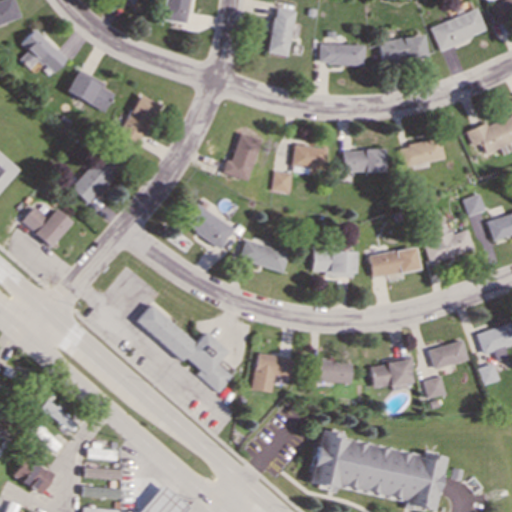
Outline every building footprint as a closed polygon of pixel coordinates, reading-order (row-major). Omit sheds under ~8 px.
[(0,0),(0,22),(17,16),(10,0),(0,0)] [(182,22),(185,0),(161,0),(159,18),(182,22)] [(511,0),(496,0),(487,4),(496,23),(511,15),(511,0)] [(289,9),(269,7),(264,53),(284,55),(289,9)] [(482,31),(473,8),(427,26),(436,49),(482,31)] [(17,42),(24,50),(16,58),(26,67),(35,58),(49,72),(63,59),(32,28),(17,42)] [(422,57),(420,35),(375,39),(377,62),(422,57)] [(359,63),(360,44),(314,42),(314,62),(359,63)] [(74,69),(62,91),(100,111),(110,93),(99,87),(101,83),(74,69)] [(133,144),(155,104),(136,93),(114,134),(133,144)] [(482,122),(462,130),(469,146),(477,143),(481,152),(511,138),(511,120),(509,114),(484,125),(482,122)] [(221,158),(217,172),(242,180),(255,139),(235,132),(226,159),(221,158)] [(439,158),(436,137),(394,145),(398,166),(439,158)] [(319,169),(321,147),(289,144),(286,171),(307,173),(307,168),(319,169)] [(381,148),(338,149),(339,171),(381,170),(381,148)] [(115,169),(97,152),(66,187),(84,203),(115,169)] [(0,185),(16,167),(0,153),(0,185)] [(266,190),(284,192),(287,172),(269,170),(266,190)] [(482,209),(475,192),(458,199),(465,216),(482,209)] [(216,247),(229,227),(191,203),(178,223),(216,247)] [(46,246),(68,222),(52,207),(43,217),(30,205),(17,220),(46,246)] [(489,240),(511,232),(511,210),(483,220),(489,240)] [(469,249),(463,228),(446,233),(443,222),(417,230),(426,261),(469,249)] [(278,270),(282,250),(238,240),(233,259),(278,270)] [(364,255),(368,277),(415,268),(411,246),(364,255)] [(350,251),(307,250),(307,270),(319,271),(319,275),(349,276),(350,251)] [(214,391),(227,375),(212,362),(222,350),(199,331),(190,341),(145,304),(131,321),(178,359),(180,356),(195,369),(192,373),(214,391)] [(511,342),(511,339),(506,321),(472,332),(478,353),(489,349),(493,360),(504,356),(500,346),(511,342)] [(425,347),(428,367),(462,360),(458,341),(425,347)] [(269,374),(285,377),(288,357),(252,352),(246,388),(266,391),(269,374)] [(407,381),(403,355),(377,360),(377,364),(365,366),(368,387),(407,381)] [(346,361),(310,359),(309,381),(346,382),(346,361)] [(494,379),(489,362),(474,367),(480,384),(494,379)] [(423,397),(441,393),(436,375),(419,380),(423,397)] [(73,422),(43,399),(37,407),(67,430),(73,422)] [(58,443),(31,421),(23,430),(50,453),(58,443)] [(438,457),(337,439),(338,432),(315,428),(305,484),(332,489),(332,486),(400,498),(399,505),(428,511),(438,457)] [(112,449),(97,448),(97,442),(85,441),(84,457),(112,458),(112,449)] [(50,471),(20,456),(9,477),(39,492),(50,471)] [(115,478),(115,468),(80,466),(79,477),(115,478)] [(133,511),(177,511),(183,506),(158,484),(133,511)] [(115,498),(116,487),(78,485),(78,496),(115,498)] [(12,511),(16,504),(7,500),(1,511),(12,511)]
